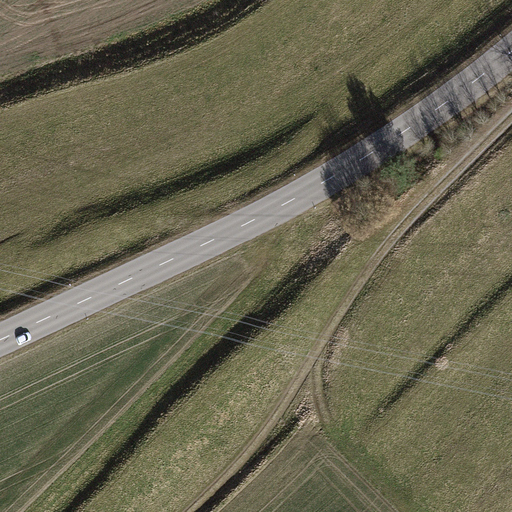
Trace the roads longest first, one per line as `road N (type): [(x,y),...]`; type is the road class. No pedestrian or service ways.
road 1 (tertiary): [(0,346),(266,223),(511,58)]
road 2 (track): [(511,121),(354,299),(256,451),(192,511)]
